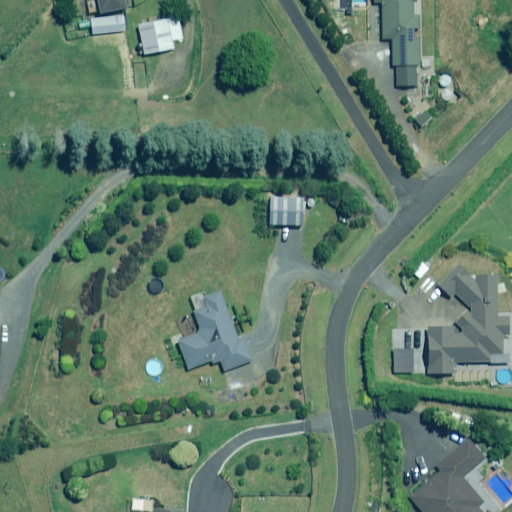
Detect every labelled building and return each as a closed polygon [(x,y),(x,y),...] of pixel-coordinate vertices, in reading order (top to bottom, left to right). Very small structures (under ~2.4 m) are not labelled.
[(98,0),(101,13),(127,8),(125,0),(98,0)] [(375,0),(376,3),(382,3),(382,40),(391,40),(392,66),(397,66),(397,85),(415,84),(414,66),(420,66),(419,39),(414,39),(413,29),(418,29),(418,15),(413,15),(412,0),(375,0)] [(174,49),(168,20),(139,25),(144,55),(174,49)] [(451,78),(438,80),(442,103),(454,101),(451,78)] [(271,198),(270,224),(302,225),(303,199),(271,198)] [(428,269),(421,262),(412,272),(420,279),(428,269)] [(498,318),(497,277),(472,277),(460,265),(439,284),(451,296),(455,292),(472,308),(472,311),(455,327),(429,327),(429,374),(454,374),(454,362),(504,362),(504,333),(509,333),(509,318),(498,318)] [(239,341),(220,291),(205,297),(208,306),(195,310),(203,332),(179,341),(189,369),(219,358),(224,371),(251,361),(243,340),(239,341)] [(76,356),(78,318),(62,317),(60,356),(76,356)] [(413,350),(394,350),(395,372),(413,372),(413,350)] [(441,471),(410,497),(422,511),(483,511),(479,506),(483,502),(462,477),(484,458),(468,439),(437,465),(441,471)]
